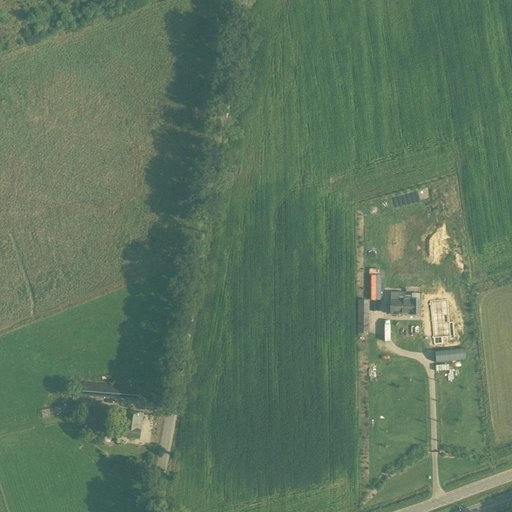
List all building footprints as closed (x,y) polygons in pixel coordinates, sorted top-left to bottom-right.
[(370,275),(370,299),(380,299),(380,275),(370,275)] [(390,293),(390,301),(390,315),(420,315),(420,301),(405,301),(404,293),(390,293)] [(357,299),(357,334),(368,334),(369,300),(357,299)] [(450,342),(447,301),(430,303),(434,343),(450,342)] [(464,360),(464,349),(434,350),(434,361),(464,360)] [(138,402),(140,388),(83,383),(82,397),(138,402)] [(56,416),(66,414),(64,405),(55,407),(56,416)] [(139,439),(144,414),(124,411),(120,436),(139,439)]
